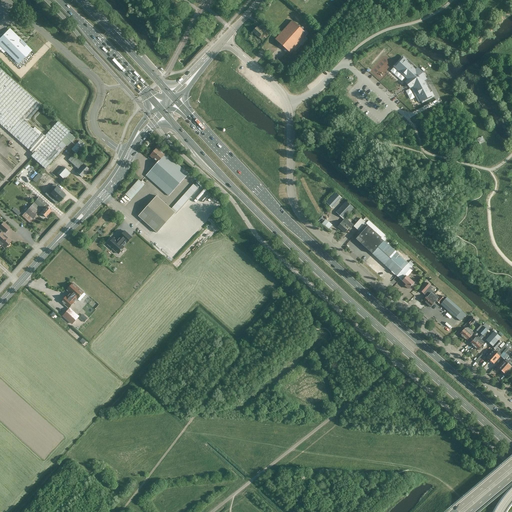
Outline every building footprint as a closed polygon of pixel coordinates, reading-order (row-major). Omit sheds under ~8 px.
[(290,53),(307,34),(292,21),(275,39),(285,49),(284,50),(286,52),(288,51),(290,53)] [(266,39),(271,33),(266,29),(264,31),(266,33),(265,34),(257,27),(253,32),(258,37),(261,34),(266,39)] [(8,31),(0,39),(0,41),(20,62),(29,52),(8,31)] [(402,58),(395,65),(409,77),(405,81),(407,84),(405,85),(407,87),(409,86),(411,88),(418,103),(421,101),(423,100),(424,102),(432,97),(426,85),(428,84),(423,73),(413,65),(412,67),(402,58)] [(49,164),(62,150),(66,146),(61,141),(70,132),(58,121),(45,136),(42,134),(35,127),(33,129),(21,119),(36,102),(0,69),(0,124),(33,154),(35,152),(49,164)] [(76,153),(82,147),(77,143),(71,149),(76,153)] [(169,196),(188,174),(163,151),(162,152),(157,148),(150,156),(158,162),(146,175),(169,196)] [(82,177),(89,170),(83,165),(73,155),(68,160),(79,170),(76,172),(82,177)] [(61,183),(70,173),(63,167),(57,174),(61,177),(58,180),(61,183)] [(125,194),(130,198),(143,183),(139,180),(125,194)] [(47,192),(51,196),(49,198),(56,204),(58,202),(59,202),(65,195),(53,184),(47,192)] [(181,207),(198,188),(193,184),(177,203),(181,207)] [(332,208),(342,198),(336,191),(326,202),(332,208)] [(157,233),(175,213),(157,196),(138,216),(157,233)] [(45,217),(51,211),(48,209),(50,207),(39,197),(22,216),(29,222),(42,209),(43,210),(40,213),(45,217)] [(346,201),(336,212),(343,219),(353,208),(346,201)] [(345,218),(338,227),(341,230),(349,221),(345,218)] [(359,231),(354,237),(372,254),(384,241),(381,239),(381,238),(366,224),(366,223),(367,221),(363,218),(362,220),(361,219),(354,226),(359,231)] [(325,219),(322,223),(330,228),(333,224),(325,219)] [(349,221),(341,230),(345,233),(349,228),(350,229),(353,225),(349,221)] [(10,243),(9,243),(11,241),(2,234),(4,232),(5,232),(9,228),(3,223),(0,226),(0,233),(0,234),(0,233),(0,245),(1,245),(5,248),(6,246),(7,246),(8,246),(10,245),(10,243)] [(124,247),(123,246),(126,243),(127,243),(132,237),(125,231),(120,237),(117,241),(114,238),(108,245),(118,254),(124,247)] [(406,259),(397,251),(385,240),(384,241),(372,254),(384,265),(397,276),(408,263),(407,262),(407,261),(406,261),(404,260),(406,259)] [(412,267),(408,263),(397,276),(401,279),(403,281),(406,285),(405,286),(408,289),(412,286),(414,288),(418,283),(415,281),(414,283),(407,276),(407,277),(405,275),(412,267)] [(84,293),(73,283),(67,290),(71,293),(68,296),(67,296),(62,302),(69,308),(74,302),(77,298),(78,299),(84,293)] [(423,301),(433,291),(431,289),(432,287),(427,283),(420,290),(427,297),(423,301)] [(441,295),(439,297),(435,293),(435,294),(432,292),(433,291),(423,301),(430,307),(434,303),(435,303),(436,301),(440,304),(445,299),(441,295)] [(462,310),(447,297),(441,304),(455,317),(462,310)] [(79,317),(70,309),(63,316),(72,324),(79,317)] [(83,313),(80,317),(84,322),(88,318),(83,313)] [(487,330),(480,323),(475,329),(478,331),(483,335),(487,330)] [(460,334),(463,337),(470,329),(468,328),(465,328),(460,334)] [(470,329),(463,337),(467,340),(472,335),(472,331),(470,329)] [(486,340),(490,344),(496,338),(491,334),(486,340)] [(470,343),(474,346),(480,339),(478,337),(475,338),(470,343)] [(487,359),(490,361),(500,350),(497,347),(501,343),(496,338),(490,344),(493,347),(495,349),(494,351),(493,351),(487,357),(488,358),(487,359)] [(480,339),(474,346),(477,350),(478,349),(479,350),(482,347),(481,346),(484,342),(480,339)] [(500,350),(490,361),(492,363),(493,363),(494,363),(500,357),(499,356),(502,358),(508,353),(507,352),(509,350),(504,345),(500,350)] [(499,369),(501,371),(511,358),(511,356),(508,353),(502,358),(505,361),(504,361),(498,368),(499,369)] [(511,358),(501,371),(503,373),(504,373),(505,374),(511,367),(510,366),(511,364),(511,358)]
